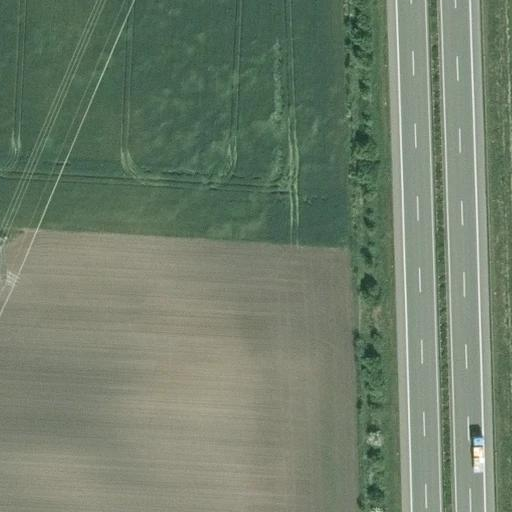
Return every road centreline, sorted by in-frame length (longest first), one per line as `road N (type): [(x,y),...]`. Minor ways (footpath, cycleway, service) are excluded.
road 1 (motorway): [(411,0),(427,511)]
road 2 (motorway): [(470,511),(455,0)]
